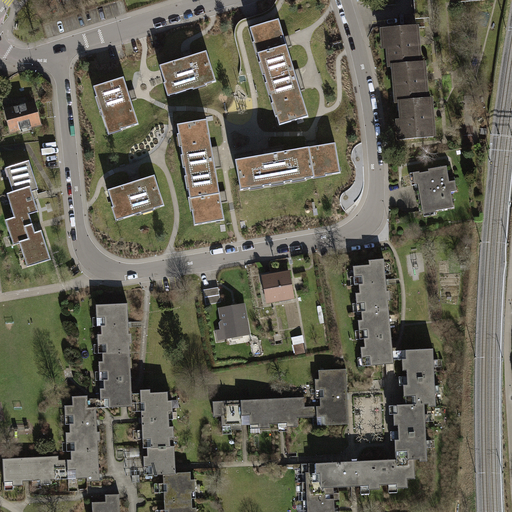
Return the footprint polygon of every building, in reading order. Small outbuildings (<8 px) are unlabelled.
[(259,43),(262,53),(287,46),(285,40),(284,37),(279,20),(250,29),(254,43),(255,44),(259,43)] [(417,27),(382,30),(383,41),(387,40),(387,49),(389,67),(393,67),(420,64),(417,27)] [(257,56),(258,56),(258,54),(262,53),(259,43),(255,44),(254,43),(253,44),(257,56)] [(287,47),(287,46),(262,53),(258,54),(258,56),(261,64),(261,65),(265,64),(268,73),(264,74),(264,76),(267,84),(267,85),(271,84),(274,94),(270,95),(271,97),(273,104),(273,105),(278,104),(281,114),(276,115),(277,117),(279,126),(308,117),(300,91),(299,86),(294,70),(287,47)] [(182,53),(184,59),(188,58),(192,56),(191,50),(182,53)] [(184,59),(160,66),(165,83),(166,85),(172,83),(176,94),(193,89),(194,88),(193,84),(203,81),(204,85),(206,85),(216,82),(207,52),(192,56),(188,58),(184,59)] [(263,77),(264,76),(264,74),(268,73),(265,64),(261,65),(261,64),(259,64),(263,77)] [(420,64),(393,67),(396,103),(400,103),(427,100),(424,64),(420,64)] [(299,69),(294,70),(299,86),(300,91),(305,89),(299,69)] [(128,92),(124,78),(94,87),(97,97),(97,99),(101,97),(105,107),(100,109),(101,110),(106,128),(118,124),(120,130),(121,130),(138,124),(131,101),(129,96),(128,92)] [(194,88),(193,89),(193,90),(206,86),(206,85),(204,85),(203,81),(193,84),(194,88)] [(168,97),(176,94),(172,83),(166,85),(165,83),(164,84),(168,97)] [(269,97),(271,97),(270,95),(274,94),(271,84),(267,85),(267,84),(265,84),(269,97)] [(134,90),(128,92),(129,96),(131,101),(137,99),(134,90)] [(97,99),(97,97),(95,98),(99,111),(101,110),(100,109),(105,107),(101,97),(97,99)] [(427,100),(400,103),(401,121),(402,129),(398,129),(399,140),(434,137),(431,100),(427,100)] [(5,110),(11,132),(20,129),(21,132),(32,129),(31,126),(40,124),(34,102),(5,110)] [(275,117),(277,117),(276,115),(281,114),(278,104),(273,105),(273,104),(272,105),(275,117)] [(190,199),(194,198),(220,194),(219,192),(215,169),(213,154),(212,148),(207,120),(177,126),(179,135),(179,136),(183,135),(185,146),(181,146),(181,148),(183,156),(183,157),(187,157),(189,167),(185,167),(185,169),(186,177),(186,178),(191,177),(193,188),(188,188),(189,190),(190,198),(190,199)] [(118,124),(106,128),(109,135),(122,131),(121,130),(120,130),(118,124)] [(306,142),(307,148),(309,148),(314,147),(318,147),(317,140),(306,142)] [(314,147),(309,148),(313,173),(324,172),(324,176),(326,175),(340,173),(335,144),(318,147),(314,147)] [(218,146),(212,148),(213,154),(215,169),(221,167),(218,146)] [(262,150),(263,156),(268,155),(284,152),(283,146),(262,150)] [(314,177),(313,173),(309,148),(307,148),(284,152),(268,155),(263,156),(254,157),(235,161),(240,190),(250,189),(251,188),(251,184),(261,182),(262,187),(263,186),(271,185),(272,185),(272,180),(282,179),(282,183),(284,183),(292,181),(293,181),(293,177),(303,175),(304,179),(305,179),(313,178),(314,177)] [(234,155),(235,161),(254,157),(253,151),(234,155)] [(7,194),(15,218),(29,214),(38,211),(33,197),(31,192),(38,189),(29,161),(6,168),(13,192),(7,194)] [(416,174),(418,182),(416,182),(422,211),(423,210),(435,208),(436,211),(454,207),(451,192),(457,191),(455,181),(450,182),(447,166),(428,169),(429,172),(420,173),(416,174)] [(416,174),(420,173),(420,171),(409,173),(410,183),(416,182),(418,182),(416,174)] [(130,177),(132,183),(136,181),(141,180),(139,174),(130,177)] [(132,183),(108,190),(113,207),(114,209),(120,207),(124,218),(141,213),(143,212),(141,208),(151,205),(153,209),(154,209),(164,206),(155,176),(141,180),(136,181),(132,183)] [(221,199),(220,194),(194,198),(196,208),(192,209),(192,211),(195,225),(224,220),(221,203),(221,199)] [(143,212),(141,213),(141,214),(154,210),(154,209),(153,209),(151,205),(141,208),(143,212)] [(114,209),(113,207),(112,208),(116,221),(124,218),(120,207),(114,209)] [(435,208),(423,210),(424,217),(436,214),(436,211),(435,208)] [(34,229),(29,214),(15,218),(6,221),(14,245),(20,243),(27,267),(50,259),(41,231),(35,233),(34,229)] [(361,304),(361,312),(389,309),(386,282),(384,259),(369,260),(369,265),(353,266),(354,276),(354,277),(358,277),(359,285),(360,293),(356,293),(357,303),(357,304),(361,304)] [(289,272),(263,277),(266,290),(270,289),(271,300),(293,297),(289,272)] [(351,286),(359,285),(358,277),(354,277),(354,276),(350,277),(351,286)] [(218,287),(204,290),(206,305),(221,302),(218,287)] [(102,345),(102,353),(129,352),(129,324),(128,303),(96,305),(97,317),(97,318),(101,318),(101,326),(101,334),(97,334),(98,344),(98,345),(102,345)] [(354,313),(361,312),(361,304),(357,304),(357,303),(352,304),(354,313)] [(243,306),(221,309),(223,320),(221,323),(221,326),(224,329),(226,337),(231,336),(243,334),(248,333),(243,306)] [(392,346),(389,309),(361,312),(362,320),(358,320),(359,331),(363,331),(364,339),(365,347),(361,347),(362,357),(362,358),(366,357),(367,366),(394,364),(394,360),(393,351),(392,346)] [(97,318),(97,317),(93,318),(93,326),(101,326),(101,318),(97,318)] [(226,337),(224,329),(217,331),(218,340),(226,339),(226,337)] [(356,340),(364,339),(363,331),(359,331),(355,331),(356,340)] [(98,345),(98,344),(94,345),(94,353),(102,353),(102,345),(98,345)] [(404,386),(404,405),(425,404),(436,403),(435,393),(435,386),(434,367),(434,359),(433,349),(406,350),(406,359),(402,359),(402,360),(403,371),(407,370),(407,376),(407,382),(407,385),(403,385),(404,386)] [(394,360),(402,360),(402,359),(406,359),(406,350),(393,351),(394,360)] [(132,406),(132,403),(132,393),(132,386),(129,352),(102,353),(103,361),(99,361),(99,372),(103,372),(104,388),(100,388),(101,398),(101,405),(104,408),(132,406)] [(359,366),(367,366),(366,357),(362,358),(362,357),(358,358),(359,366)] [(321,406),(305,407),(304,407),(304,417),(317,417),(321,417),(321,425),(349,424),(347,396),(346,369),(319,370),(319,379),(315,379),(316,390),(320,390),(320,398),(321,406)] [(99,372),(95,372),(96,381),(100,381),(100,388),(104,388),(103,372),(99,372)] [(407,382),(407,376),(399,377),(400,386),(404,386),(403,385),(407,385),(407,382)] [(140,393),(132,393),(132,403),(141,403),(142,411),(142,422),(142,430),(143,439),(143,447),(171,446),(170,438),(174,438),(174,426),(170,426),(169,419),(169,412),(173,412),(172,400),(168,400),(168,392),(151,393),(151,389),(140,390),(140,393)] [(70,443),(71,451),(98,450),(98,441),(101,441),(100,432),(98,432),(97,422),(96,408),(96,403),(92,400),(88,400),(88,399),(87,396),(72,396),(73,405),(65,405),(65,416),(69,416),(70,424),(70,432),(66,432),(66,443),(70,443)] [(298,418),(304,417),(304,407),(305,407),(304,397),(249,400),(251,425),(259,424),(259,428),(260,428),(270,428),(270,424),(279,423),(282,423),(287,423),(287,427),(288,427),(298,426),(298,418)] [(96,408),(104,408),(101,405),(101,398),(88,399),(88,400),(92,400),(96,403),(96,408)] [(245,425),(251,425),(249,400),(213,401),(214,416),(221,416),(222,426),(231,426),(231,430),(242,429),(242,425),(245,425)] [(132,406),(132,412),(142,411),(141,403),(132,403),(132,406)] [(395,440),(396,459),(414,459),(415,459),(427,458),(427,448),(426,440),(426,422),(425,414),(425,404),(404,405),(397,405),(398,414),(394,414),(394,425),(398,425),(398,431),(399,436),(399,439),(395,440)] [(394,414),(398,414),(397,405),(389,406),(390,414),(394,414)] [(288,431),(288,427),(287,427),(287,423),(282,423),(279,423),(279,431),(288,431)] [(259,424),(251,425),(251,433),(260,432),(260,428),(259,428),(259,424)] [(143,439),(142,430),(133,430),(134,439),(143,439)] [(399,436),(398,431),(391,431),(391,440),(395,440),(399,439),(399,436)] [(164,492),(165,501),(192,500),(192,498),(192,491),(195,491),(195,479),(191,479),(191,472),(176,472),(175,446),(171,446),(143,447),(143,448),(147,448),(148,456),(144,456),(144,467),(145,467),(152,466),(153,474),(153,475),(163,475),(163,477),(164,483),(164,492)] [(71,459),(58,460),(59,479),(87,478),(87,481),(100,481),(100,479),(98,450),(71,451),(71,459)] [(51,480),(59,479),(58,460),(58,456),(3,458),(4,482),(13,482),(13,486),(14,486),(24,485),(23,481),(27,481),(32,481),(40,480),(41,484),(51,484),(51,480)] [(415,478),(415,459),(414,459),(396,459),(391,459),(358,461),(359,486),(360,486),(369,485),(369,489),(370,489),(380,489),(380,485),(388,484),(397,484),(397,488),(408,488),(408,479),(415,478)] [(358,461),(336,462),(337,487),(345,486),(359,486),(358,461)] [(306,474),(306,482),(333,481),(334,487),(336,487),(337,487),(336,462),(301,463),(302,474),(306,474)] [(40,480),(32,481),(32,489),(42,488),(41,484),(40,480)] [(334,493),(334,487),(333,481),(306,482),(302,482),(303,493),(307,492),(307,500),(334,499),(334,500),(340,499),(339,493),(336,493),(334,493)] [(13,482),(4,482),(4,490),(14,490),(14,486),(13,486),(13,482)] [(164,492),(164,483),(155,484),(155,493),(164,492)] [(397,484),(388,484),(389,492),(398,492),(397,488),(397,484)] [(369,485),(360,486),(361,494),(370,493),(370,489),(369,489),(369,485)] [(120,511),(120,494),(105,495),(106,502),(92,502),(92,511),(120,511)] [(308,511),(307,511),(340,511),(337,511),(335,511),(334,500),(334,499),(307,500),(303,500),(304,511),(308,511)] [(196,511),(197,507),(192,508),(192,500),(165,501),(165,510),(165,511),(196,511)]
